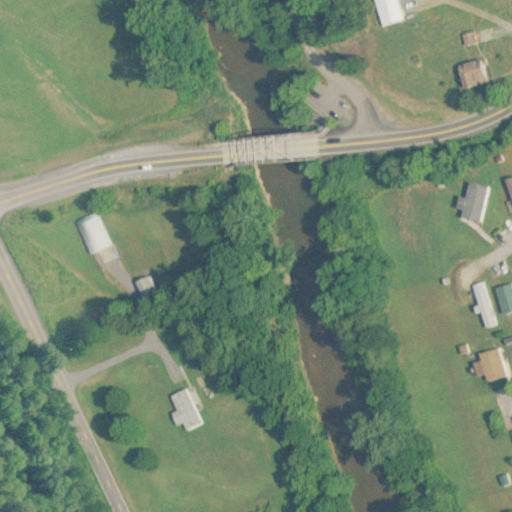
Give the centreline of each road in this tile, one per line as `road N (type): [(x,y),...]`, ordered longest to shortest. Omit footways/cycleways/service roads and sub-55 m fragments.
road 1 (primary): [(123,511),(0,265)]
road 2 (tertiary): [(315,146),(467,126),(511,102)]
road 3 (tertiary): [(0,207),(91,174),(182,157)]
road 4 (residential): [(378,142),(357,88),(310,38),(290,0)]
road 5 (tertiary): [(182,157),(315,146)]
